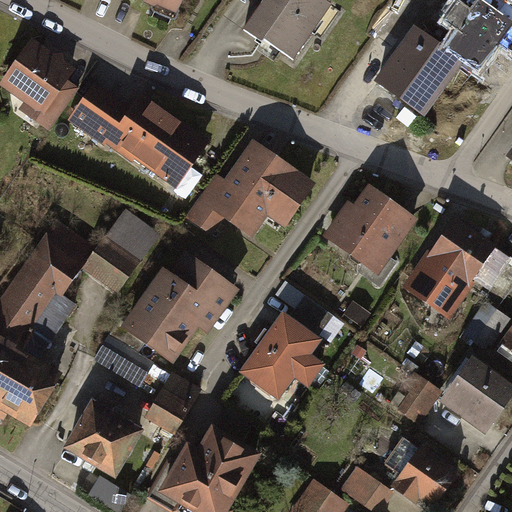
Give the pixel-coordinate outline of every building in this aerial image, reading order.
[(144,0),(196,18),(202,0),(144,0)] [(345,8),(333,0),(276,0),(257,27),(306,62),(345,8)] [(473,59),(420,26),(385,80),(438,114),(473,59)] [(87,75),(42,42),(8,86),(54,120),(87,75)] [(140,112),(101,85),(76,122),(140,166),(145,159),(190,189),(221,144),(152,96),(140,112)] [(326,185),(260,141),(232,182),(221,174),(191,217),(219,236),(232,218),(262,239),(278,215),(297,228),(326,185)] [(429,220),(381,184),(341,238),(389,274),(429,220)] [(100,249),(60,224),(0,319),(0,402),(46,431),(82,375),(42,350),(92,271),(127,293),(164,233),(126,209),(100,249)] [(508,249),(457,214),(406,289),(457,323),(508,249)] [(244,288),(188,251),(138,327),(124,318),(98,356),(146,387),(161,364),(145,354),(153,342),(193,367),(244,288)] [(0,279),(10,265),(0,257),(0,279)] [(511,322),(511,316),(485,301),(465,334),(494,352),(511,322)] [(337,343),(298,315),(254,374),(292,402),(308,381),(322,391),(340,366),(327,357),(337,343)] [(511,418),(511,378),(485,359),(453,401),(499,435),(511,418)] [(208,391),(177,373),(151,419),(183,436),(208,391)] [(445,390),(424,374),(400,407),(421,422),(445,390)] [(161,433),(105,401),(77,450),(133,482),(161,433)] [(245,511),(276,460),(227,432),(214,454),(201,447),(173,497),(199,511),(245,511)] [(443,511),(471,474),(433,446),(404,486),(439,511),(443,511)] [(384,511),(398,493),(361,468),(347,489),(379,511),(384,511)] [(103,477),(93,495),(122,511),(123,511),(134,493),(103,477)] [(346,511),(352,503),(316,479),(293,511),(346,511)]
